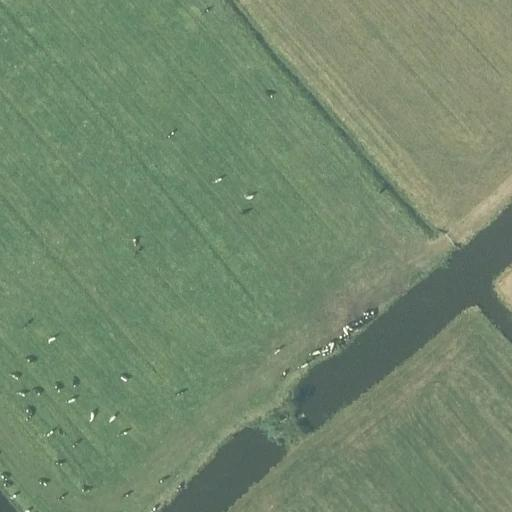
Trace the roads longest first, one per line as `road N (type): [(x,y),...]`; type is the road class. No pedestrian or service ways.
road 1 (track): [(260,393),(511,187)]
road 2 (track): [(198,436),(260,393),(307,459)]
